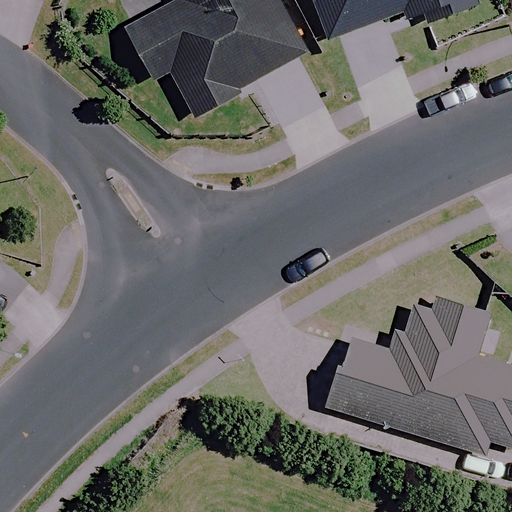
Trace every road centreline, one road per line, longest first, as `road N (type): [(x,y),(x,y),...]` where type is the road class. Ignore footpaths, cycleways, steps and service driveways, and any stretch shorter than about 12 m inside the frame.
road 1 (tertiary): [(182,297),(314,215),(511,122)]
road 2 (residential): [(182,297),(102,165),(0,83)]
road 3 (tertiary): [(0,448),(182,297)]
